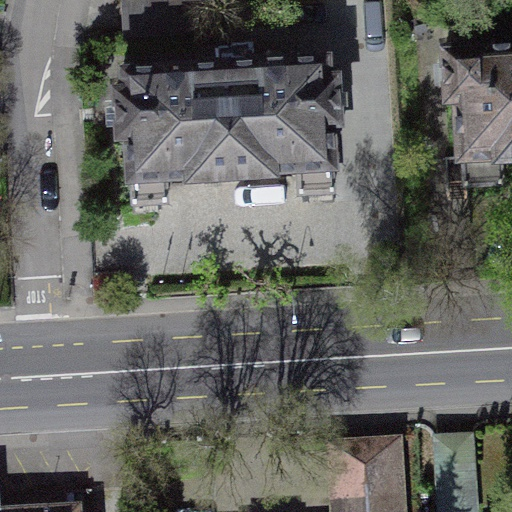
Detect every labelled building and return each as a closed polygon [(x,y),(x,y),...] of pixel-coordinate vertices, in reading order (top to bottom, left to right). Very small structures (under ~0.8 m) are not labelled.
[(196,31),(198,0),(132,0),(128,0),(129,18),(130,35),(196,31)] [(500,158),(511,157),(511,47),(490,49),(490,47),(444,50),(446,74),(447,99),(456,98),(460,158),(463,158),(464,172),(465,185),(501,183),(500,158)] [(259,63),(225,65),(232,175),(273,172),(273,170),(333,166),(330,122),(338,122),(337,100),(335,78),(327,78),(326,59),(291,61),(291,60),(259,61),(259,63)] [(232,175),(225,65),(191,67),(191,65),(159,67),(159,69),(124,71),(125,90),(117,91),(118,113),(120,135),(128,135),(130,178),(191,175),(191,177),(232,175)] [(436,438),(440,511),(474,511),(470,436),(453,437),(436,438)] [(401,511),(397,440),(330,444),(331,458),(333,485),(334,511),(401,511)]
